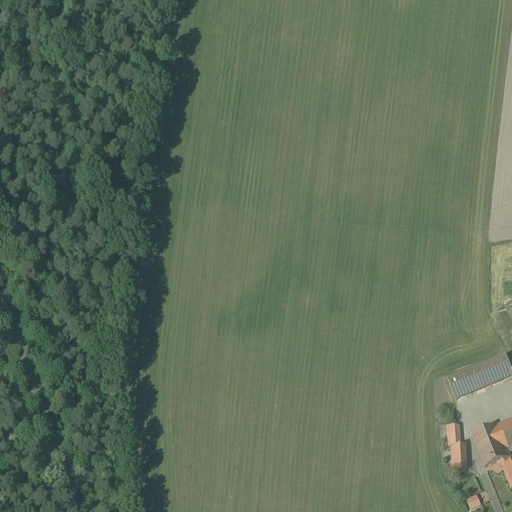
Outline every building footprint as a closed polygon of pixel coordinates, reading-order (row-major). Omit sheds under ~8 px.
[(511,306),(500,313),(511,334),(511,306)] [(511,375),(505,358),(448,382),(456,401),(511,377),(511,375)] [(497,426),(472,437),(485,469),(502,462),(510,458),(507,450),(511,447),(511,420),(498,427),(497,426)] [(459,427),(443,424),(445,448),(452,448),(454,472),(467,471),(465,447),(461,447),(459,427)] [(511,462),(510,459),(510,458),(502,462),(504,469),(511,489),(511,462)]
